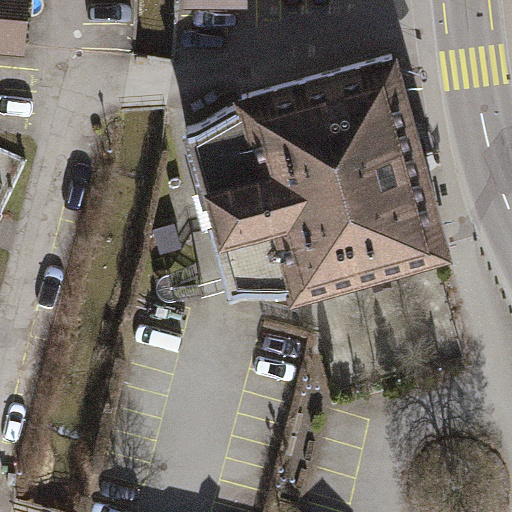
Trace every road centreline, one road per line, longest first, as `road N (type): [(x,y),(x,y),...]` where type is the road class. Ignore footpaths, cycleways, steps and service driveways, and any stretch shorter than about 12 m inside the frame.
road 1 (residential): [(458,0),(77,93),(0,381)]
road 2 (primary): [(511,218),(491,164),(459,0)]
